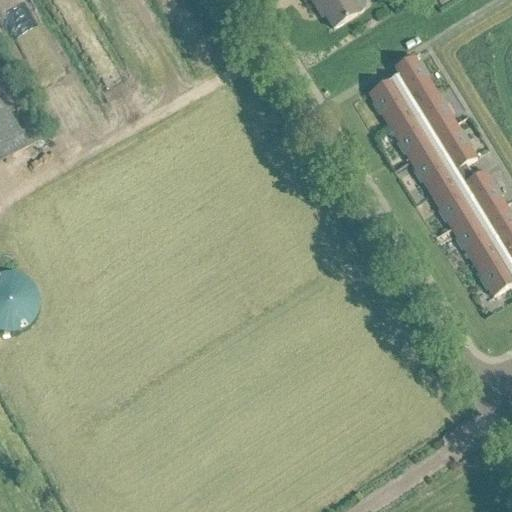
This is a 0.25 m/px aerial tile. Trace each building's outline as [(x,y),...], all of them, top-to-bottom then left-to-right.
[(307,0),(317,15),(320,13),(333,34),(357,19),(357,18),(360,16),(363,12),(363,5),(361,1),(357,0),(354,0),(351,1),(349,4),(346,0),(307,0)] [(453,0),(432,0),(439,10),(454,1),(453,0)] [(413,61),(394,73),(398,80),(394,82),(368,98),(373,107),(372,108),(378,119),(380,118),(389,133),(415,117),(438,102),(425,81),(427,80),(420,69),(419,70),(413,61)] [(0,74),(0,167),(41,143),(0,74)] [(415,117),(389,133),(398,147),(396,148),(403,159),(404,158),(410,167),(436,150),(459,136),(450,121),(451,120),(445,109),(443,110),(438,102),(415,117)] [(436,150),(410,167),(415,175),(413,176),(420,187),(421,186),(430,200),(457,184),(468,177),(465,171),(476,164),(467,149),(468,148),(462,137),(460,138),(459,136),(436,150)] [(457,184),(430,200),(439,215),(438,216),(444,227),(446,226),(451,234),(478,218),(500,204),(500,202),(501,201),(494,190),(493,191),(484,176),(472,183),(468,177),(457,184)] [(478,218),(451,234),(456,243),(455,243),(461,254),(463,254),(472,268),(498,251),(511,243),(511,219),(511,218),(510,219),(500,204),(478,218)] [(511,243),(498,251),(472,268),(481,282),(479,283),(486,294),(487,293),(493,302),(511,291),(511,243)] [(0,281),(0,335),(41,322),(25,273),(0,281)]
